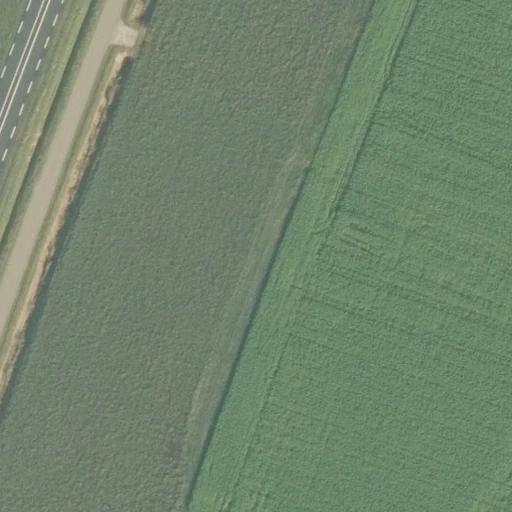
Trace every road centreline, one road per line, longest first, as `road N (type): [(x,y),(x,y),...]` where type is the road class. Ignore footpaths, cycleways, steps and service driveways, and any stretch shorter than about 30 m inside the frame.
road 1 (unclassified): [(0,306),(110,0)]
road 2 (trunk): [(0,118),(44,0)]
